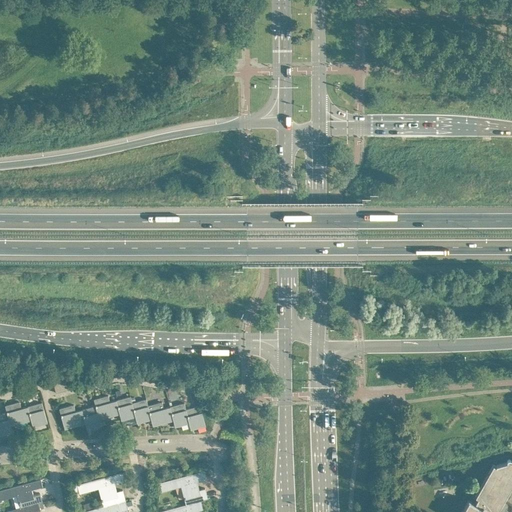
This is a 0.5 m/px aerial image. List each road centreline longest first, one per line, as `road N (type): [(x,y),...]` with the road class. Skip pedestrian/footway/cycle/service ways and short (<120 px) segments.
road 1 (motorway): [(0,247),(511,246)]
road 2 (motorway): [(511,220),(0,221)]
road 3 (motorway): [(284,123),(0,165)]
road 4 (motorway): [(0,327),(283,344)]
road 5 (residential): [(217,451),(130,447),(0,458)]
road 6 (motorway): [(317,346),(511,342)]
road 7 (motorway): [(511,131),(318,126)]
road 8 (primary): [(283,344),(288,511)]
road 9 (primary): [(327,511),(317,346)]
road 10 (primary): [(318,308),(318,160)]
road 11 (primary): [(284,156),(286,302)]
road 12 (secondary): [(318,126),(317,0)]
road 13 (secondary): [(284,0),(284,123)]
